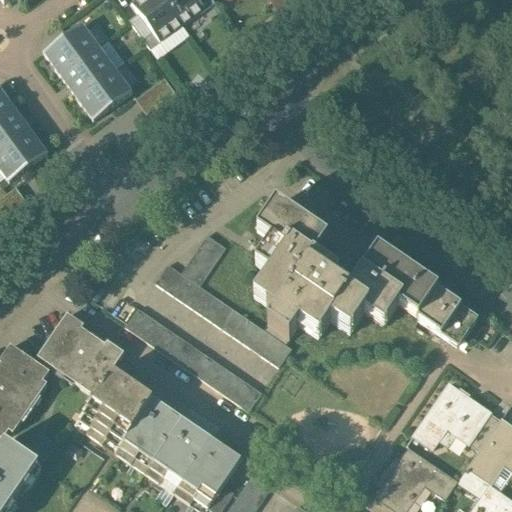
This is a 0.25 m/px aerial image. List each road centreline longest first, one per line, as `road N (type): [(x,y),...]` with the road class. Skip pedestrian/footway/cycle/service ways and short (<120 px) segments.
road 1 (residential): [(324,511),(253,461),(269,439),(35,276)]
road 2 (residential): [(288,110),(301,141),(511,306)]
road 3 (residential): [(511,387),(503,391),(443,356),(338,511)]
road 4 (residential): [(120,210),(246,122),(288,110)]
road 5 (residential): [(120,210),(8,58)]
road 6 (residential): [(288,110),(299,82),(414,0)]
